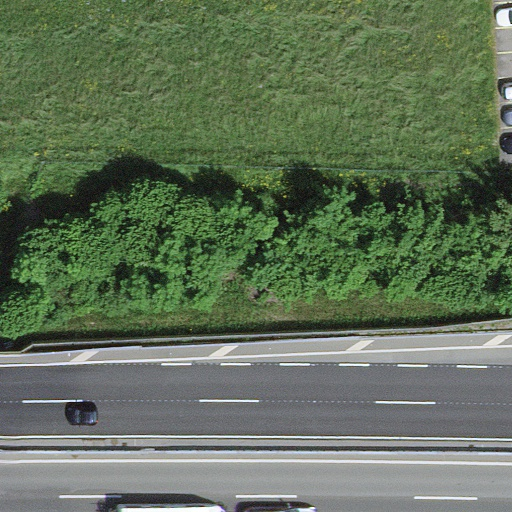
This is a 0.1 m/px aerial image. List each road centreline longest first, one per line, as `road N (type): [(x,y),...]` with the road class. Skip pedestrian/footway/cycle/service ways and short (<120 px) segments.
road 1 (motorway): [(0,496),(511,499)]
road 2 (motorway): [(511,403),(0,401)]
